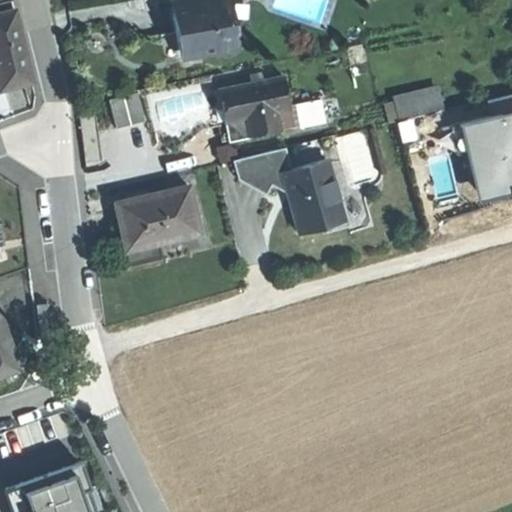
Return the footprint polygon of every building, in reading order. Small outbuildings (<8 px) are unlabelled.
[(181,60),(231,51),(221,0),(217,0),(204,2),(178,7),(180,18),(167,20),(170,37),(173,54),(181,60)] [(167,20),(180,18),(178,7),(165,9),(167,20)] [(31,81),(15,8),(0,11),(0,79),(2,88),(16,85),(31,81)] [(371,103),(420,91),(410,52),(362,64),(371,103)] [(276,110),(289,108),(282,75),(217,89),(221,108),(224,121),(244,117),(247,131),(279,125),(276,110)] [(194,93),(148,103),(154,128),(179,122),(178,118),(199,113),(194,93)] [(490,117),(456,125),(473,196),(508,187),(510,194),(511,193),(511,93),(486,100),(490,117)] [(130,94),(101,102),(109,130),(137,123),(130,94)] [(289,110),(292,122),(323,115),(320,98),(319,98),(319,95),(304,98),(305,101),(294,104),(295,108),(289,110)] [(276,110),(279,125),(292,122),(289,110),(289,108),(276,110)] [(244,117),(224,121),(228,140),(248,136),(247,131),(244,117)] [(227,145),(210,149),(214,164),(231,159),(227,145)] [(285,148),(232,161),(237,180),(265,195),(271,185),(288,195),(299,235),(311,231),(324,227),(325,233),(349,227),(337,183),(333,184),(326,160),(291,170),(285,148)] [(159,242),(198,232),(188,185),(115,202),(122,231),(130,267),(163,260),(159,242)] [(0,375),(20,368),(7,333),(0,314),(0,375)] [(79,462),(5,488),(12,511),(94,511),(86,490),(89,489),(79,462)]
